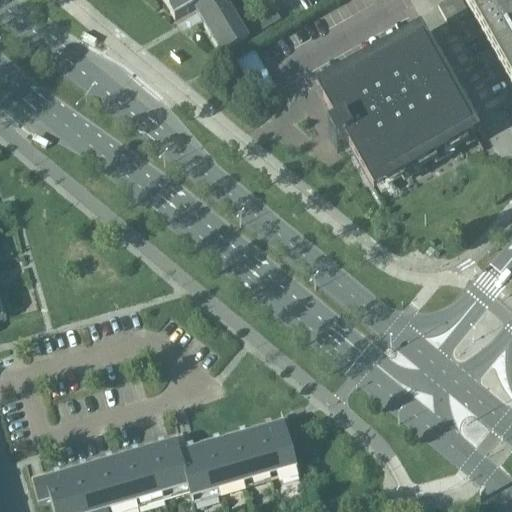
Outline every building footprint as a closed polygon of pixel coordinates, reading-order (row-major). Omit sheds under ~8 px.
[(162,0),(175,22),(182,18),(195,10),(197,14),(195,15),(194,17),(197,20),(198,21),(199,21),(201,20),(203,24),(202,25),(222,59),(248,43),(247,42),(243,35),(223,0),(162,0)] [(459,0),(452,0),(438,8),(448,26),(468,14),(459,0)] [(511,0),(463,0),(511,86),(511,0)] [(276,16),(268,20),(273,28),(281,23),(276,16)] [(234,59),(245,79),(266,67),(255,47),(234,59)] [(337,95),(324,103),(331,116),(334,122),(340,133),(329,139),(338,155),(338,154),(349,148),(374,193),(393,182),(409,173),(424,165),(440,156),(456,147),(474,137),(446,86),(439,74),(424,47),(401,60),(400,60),(390,66),(374,75),(358,84),(342,93),(339,95),(337,95)] [(51,504),(52,511),(117,511),(188,491),(191,503),(297,472),(284,428),(180,458),(177,447),(33,489),(39,508),(51,504)]
